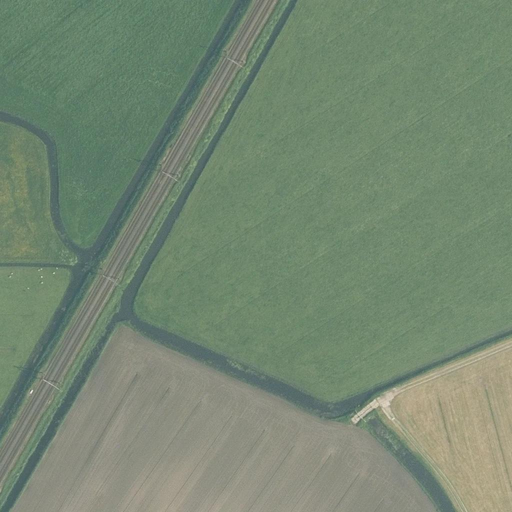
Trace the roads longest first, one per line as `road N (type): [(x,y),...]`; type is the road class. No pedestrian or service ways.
road 1 (track): [(374,404),(511,342)]
road 2 (track): [(464,511),(418,447),(374,404)]
